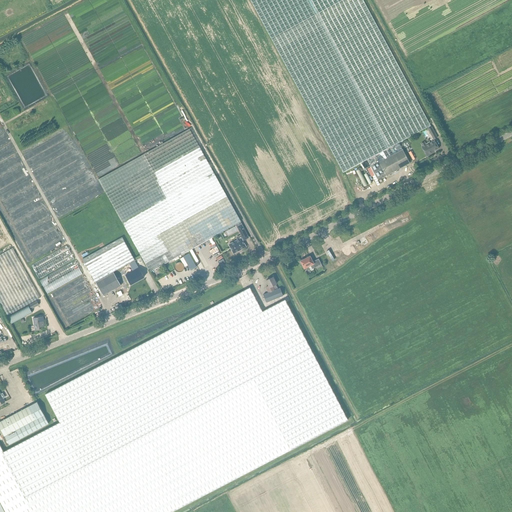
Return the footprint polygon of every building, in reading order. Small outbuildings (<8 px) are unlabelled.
[(343,172),(367,160),(378,180),(410,163),(399,142),(431,125),(362,0),(250,0),(271,39),(343,172)] [(241,221),(213,171),(189,128),(99,179),(122,221),(150,272),(241,221)] [(439,147),(435,140),(423,146),(427,155),(432,152),(432,151),(439,147)] [(356,170),(364,186),(372,182),(367,172),(363,175),(360,168),(356,170)] [(237,227),(244,240),(249,238),(241,224),(237,227)] [(96,282),(114,272),(135,260),(122,237),(83,259),(96,282)] [(242,237),(229,245),(234,253),(239,250),(238,249),(245,246),(242,240),(243,239),(242,237)] [(69,246),(31,263),(38,277),(75,260),(69,246)] [(0,301),(8,316),(41,297),(13,248),(0,254),(0,301)] [(191,270),(196,267),(189,254),(184,257),(191,270)] [(314,269),(313,268),(321,264),(319,258),(313,261),(310,256),(300,261),(304,268),(309,266),(311,270),(314,269)] [(40,279),(47,293),(83,274),(76,260),(40,279)] [(144,277),(139,267),(125,274),(131,284),(144,277)] [(114,272),(96,282),(103,295),(121,285),(114,272)] [(283,295),(280,288),(278,289),(276,284),(273,277),(266,280),(269,286),(266,287),(269,292),(263,294),(266,302),(283,295)] [(0,444),(0,499),(6,511),(171,511),(235,479),(348,420),(313,353),(303,333),(300,328),(285,299),(262,311),(250,287),(159,335),(45,394),(60,422),(4,451),(0,444)] [(37,301),(29,305),(31,309),(39,305),(37,301)] [(45,326),(44,321),(43,316),(33,318),(35,331),(40,330),(39,327),(45,326)] [(49,423),(37,401),(28,406),(0,421),(0,427),(5,436),(9,444),(49,423)]
